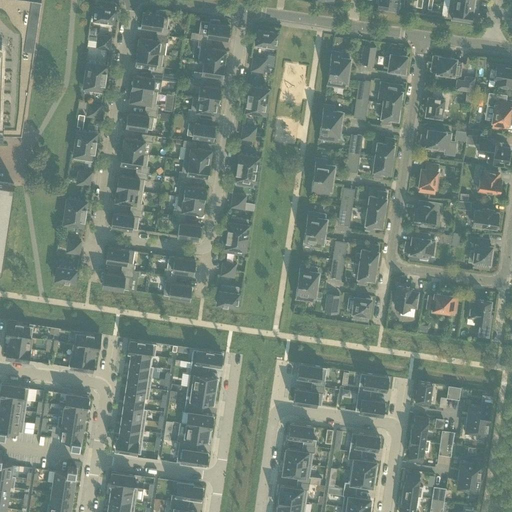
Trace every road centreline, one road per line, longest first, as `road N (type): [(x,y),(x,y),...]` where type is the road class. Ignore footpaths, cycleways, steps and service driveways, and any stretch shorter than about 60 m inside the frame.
road 1 (residential): [(206,250),(245,11)]
road 2 (residential): [(132,0),(102,237)]
road 3 (residential): [(96,458),(218,478)]
